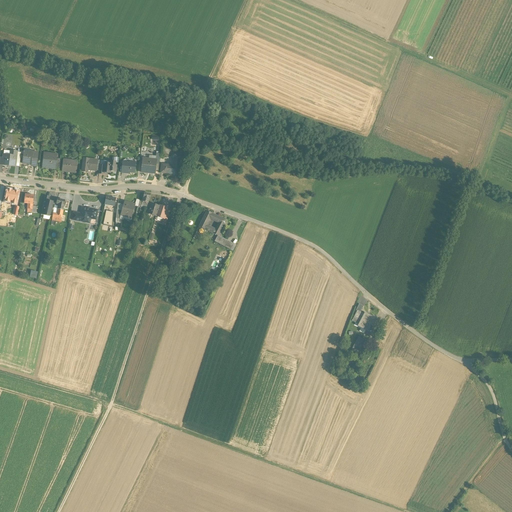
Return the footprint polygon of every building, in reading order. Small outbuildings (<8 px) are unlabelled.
[(38,153),(24,151),(22,164),(31,165),(31,166),(36,167),(38,153)] [(10,156),(3,155),(3,158),(2,165),(15,166),(16,152),(10,152),(10,156)] [(53,155),(44,154),(42,168),(51,169),(51,168),(55,168),(55,169),(56,159),(56,160),(53,160),(53,155)] [(173,166),(162,165),(161,173),(165,174),(165,173),(173,174),(172,174),(177,175),(180,156),(175,156),(173,166)] [(97,162),(88,161),(88,160),(83,159),(82,172),(87,172),(87,170),(96,171),(96,170),(97,162)] [(155,160),(149,159),(148,163),(142,163),(141,173),(154,174),(155,165),(156,160),(155,160)] [(77,162),(63,160),(62,172),(67,172),(67,171),(76,172),(77,162)] [(109,164),(104,164),(104,166),(103,166),(102,173),(104,173),(105,172),(106,172),(107,173),(108,174),(110,173),(110,171),(115,172),(116,166),(115,166),(115,162),(109,162),(109,164)] [(135,165),(123,163),(122,173),(125,173),(126,172),(134,173),(135,165)] [(19,192),(7,190),(5,202),(10,203),(10,201),(12,201),(12,204),(16,205),(19,192)] [(150,195),(144,194),(142,201),(142,202),(148,203),(150,195)] [(33,196),(25,195),(24,203),(28,204),(32,204),(33,196)] [(104,205),(114,207),(115,199),(106,197),(104,205)] [(65,201),(57,199),(56,204),(58,204),(58,209),(63,210),(63,209),(65,201)] [(48,202),(44,201),(41,215),(50,216),(50,210),(53,202),(48,202)] [(121,211),(120,214),(121,214),(131,217),(131,219),(134,209),(135,205),(124,201),(121,211)] [(153,205),(148,203),(147,207),(145,213),(156,216),(158,208),(155,207),(153,205)] [(158,208),(156,216),(163,219),(164,219),(166,213),(167,208),(159,206),(158,208)] [(97,211),(82,208),(81,214),(79,221),(86,222),(86,219),(88,218),(95,219),(97,211)] [(106,211),(103,225),(112,227),(113,212),(106,211)] [(213,215),(206,211),(200,225),(204,227),(205,226),(209,218),(211,219),(213,215)] [(62,215),(57,214),(53,213),(51,220),(55,221),(61,222),(61,219),(62,215)] [(81,214),(73,213),(72,220),(79,221),(81,214)] [(213,215),(211,219),(219,223),(221,219),(213,215)] [(215,231),(214,234),(217,236),(220,231),(225,221),(221,219),(219,223),(215,231)] [(215,231),(205,226),(204,227),(200,225),(199,227),(214,234),(215,231)] [(237,245),(221,237),(217,236),(215,241),(235,250),(237,245)] [(361,312),(358,311),(355,317),(361,321),(365,314),(361,312)] [(374,320),(365,314),(361,321),(359,325),(363,327),(369,330),(371,326),(374,320)] [(361,321),(355,317),(352,321),(358,324),(357,326),(362,328),(363,327),(359,325),(361,321)] [(363,343),(357,340),(353,348),(359,351),(363,343)]
